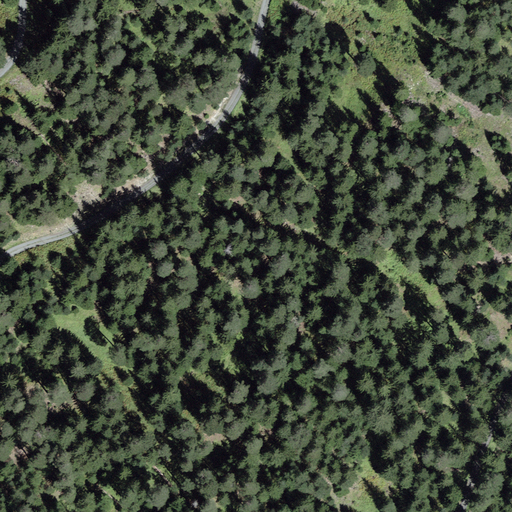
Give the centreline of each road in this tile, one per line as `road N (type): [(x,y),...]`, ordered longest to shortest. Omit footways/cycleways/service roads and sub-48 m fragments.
road 1 (track): [(0,245),(105,193),(212,111),(256,45),(267,0)]
road 2 (track): [(511,383),(461,511)]
